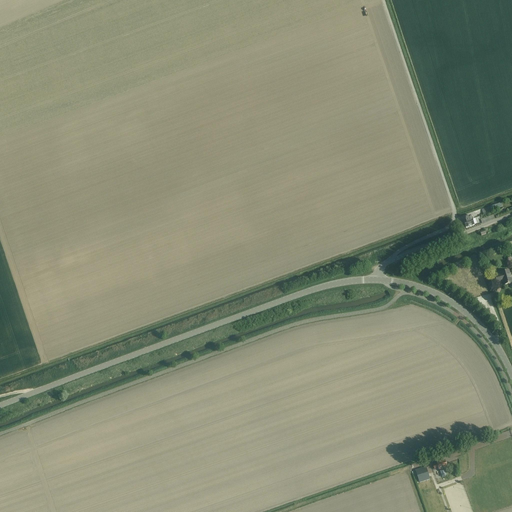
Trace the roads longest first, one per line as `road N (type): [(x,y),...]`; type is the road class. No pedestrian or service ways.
road 1 (secondary): [(0,405),(311,290),(378,280)]
road 2 (unclassified): [(388,261),(449,227),(455,213),(383,0)]
road 3 (secondary): [(511,374),(494,342),(453,303),(378,280)]
road 4 (unclassified): [(388,261),(511,214)]
